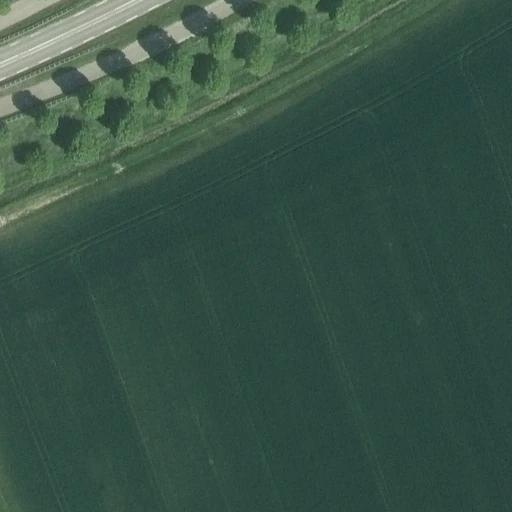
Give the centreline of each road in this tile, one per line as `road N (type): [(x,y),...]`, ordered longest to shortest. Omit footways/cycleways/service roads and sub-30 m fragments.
road 1 (unclassified): [(0,107),(236,0)]
road 2 (primary): [(0,64),(137,0)]
